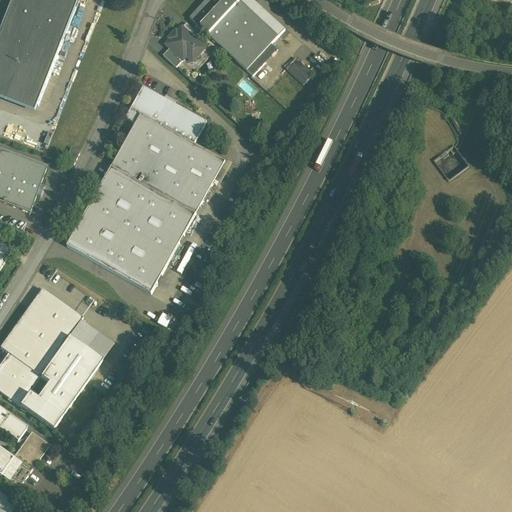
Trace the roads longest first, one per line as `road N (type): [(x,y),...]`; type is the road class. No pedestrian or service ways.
road 1 (motorway): [(156,511),(325,235),(438,0)]
road 2 (motorway): [(410,0),(305,225),(129,511)]
road 3 (residential): [(154,0),(89,153),(0,311)]
road 4 (tertiary): [(311,0),(436,66),(511,80)]
